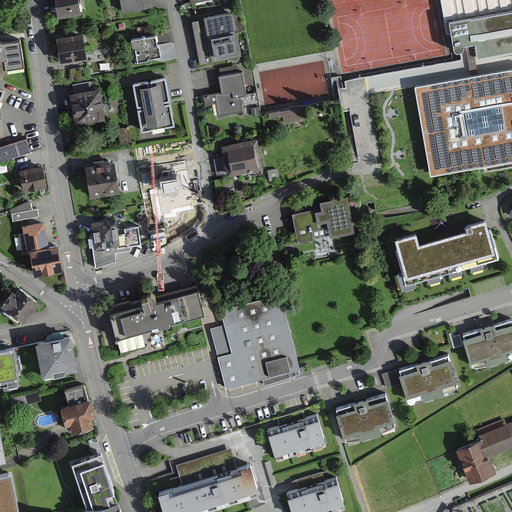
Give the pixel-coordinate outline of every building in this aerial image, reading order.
[(78,11),(76,0),(57,0),(60,14),(78,11)] [(511,0),(440,0),(447,34),(511,21),(511,0)] [(430,9),(352,21),(355,37),(347,38),(350,54),(358,52),(359,59),(385,55),(387,65),(437,57),(430,9)] [(236,31),(232,11),(206,15),(209,36),(236,31)] [(511,13),(451,24),(456,55),(465,53),(464,48),(474,47),(476,60),(511,53),(511,13)] [(240,52),(236,31),(209,36),(213,57),(240,52)] [(84,54),(80,34),(58,37),(62,58),(84,54)] [(160,55),(156,34),(133,38),(137,59),(160,55)] [(24,65),(20,39),(3,41),(0,40),(0,74),(2,76),(6,68),(24,65)] [(220,67),(221,73),(241,71),(241,64),(220,67)] [(511,67),(414,86),(429,173),(511,157),(511,67)] [(238,74),(216,78),(219,94),(214,95),(217,115),(240,111),(237,97),(242,96),(238,74)] [(165,77),(135,82),(143,128),(173,123),(165,77)] [(102,115),(98,89),(74,93),(78,119),(102,115)] [(306,122),(306,109),(270,109),(270,118),(285,118),(285,122),(306,122)] [(26,136),(0,144),(0,162),(31,153),(26,136)] [(259,172),(253,142),(219,148),(224,178),(259,172)] [(117,187),(113,163),(88,168),(91,192),(117,187)] [(43,188),(40,169),(17,173),(20,192),(43,188)] [(293,212),(297,241),(355,230),(348,195),(320,200),(322,207),(293,212)] [(11,206),(14,221),(40,216),(38,208),(33,209),(32,202),(11,206)] [(117,234),(114,218),(93,221),(96,243),(93,244),(95,265),(116,262),(115,258),(114,250),(131,248),(131,244),(140,242),(138,225),(125,227),(126,233),(117,234)] [(396,237),(408,280),(501,254),(493,228),(490,229),(487,218),(466,224),(468,231),(419,244),(415,232),(396,237)] [(61,267),(57,245),(47,247),(42,222),(25,225),(29,250),(32,249),(36,271),(61,267)] [(34,301),(15,287),(1,306),(21,320),(34,301)] [(106,314),(112,339),(204,316),(198,292),(153,303),(152,298),(135,302),(136,307),(106,314)] [(276,296),(219,312),(229,345),(231,352),(217,357),(226,388),(262,377),(264,383),(298,373),(276,296)] [(511,323),(511,321),(462,335),(471,366),(511,354),(511,323)] [(75,365),(69,336),(38,342),(44,371),(75,365)] [(0,388),(19,385),(12,349),(0,351),(0,388)] [(448,355),(397,370),(406,402),(457,387),(448,355)] [(386,394),(338,408),(346,438),(394,424),(386,394)] [(89,399),(63,406),(67,421),(72,420),(74,427),(91,423),(89,415),(93,414),(89,399)] [(315,415),(266,429),(274,457),(323,443),(315,415)] [(511,422),(481,434),(482,439),(487,453),(511,443),(511,422)] [(482,439),(459,448),(471,478),(494,470),(487,453),(482,439)] [(117,500),(101,452),(74,461),(88,505),(117,500)] [(249,457),(156,484),(163,511),(192,511),(260,492),(249,457)] [(17,511),(10,472),(0,474),(0,511),(17,511)] [(335,477),(280,492),(285,511),(319,511),(343,505),(335,477)] [(121,511),(117,500),(88,505),(90,511),(121,511)]
